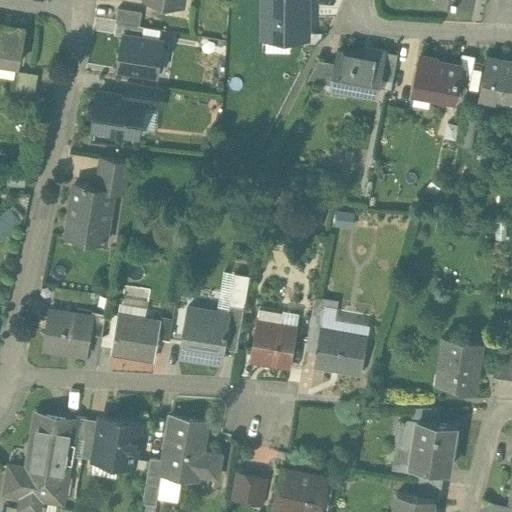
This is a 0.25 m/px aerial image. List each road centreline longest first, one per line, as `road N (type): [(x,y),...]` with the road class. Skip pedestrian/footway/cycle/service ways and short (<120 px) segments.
road 1 (residential): [(10,377),(84,4)]
road 2 (residential): [(10,377),(274,398)]
road 3 (residential): [(352,0),(339,28),(511,37)]
road 4 (residential): [(511,404),(498,403),(470,511)]
